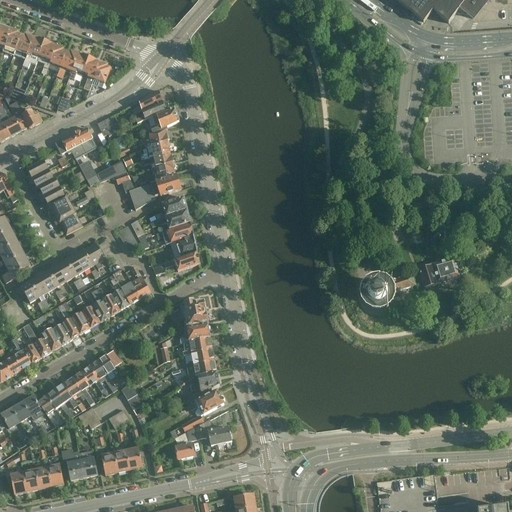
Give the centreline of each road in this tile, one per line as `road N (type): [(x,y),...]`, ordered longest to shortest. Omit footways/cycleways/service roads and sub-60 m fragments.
road 1 (residential): [(225,271),(188,87),(160,58)]
road 2 (unclassified): [(480,180),(427,178),(404,162),(402,133),(420,53)]
road 3 (primary): [(321,470),(511,454)]
road 4 (residential): [(0,400),(163,303)]
road 5 (residential): [(225,271),(245,364),(276,450)]
road 6 (tertiary): [(5,158),(118,100),(160,58)]
road 7 (residential): [(160,58),(13,0)]
road 8 (tertiary): [(61,511),(194,483)]
road 9 (primary): [(511,431),(387,446)]
